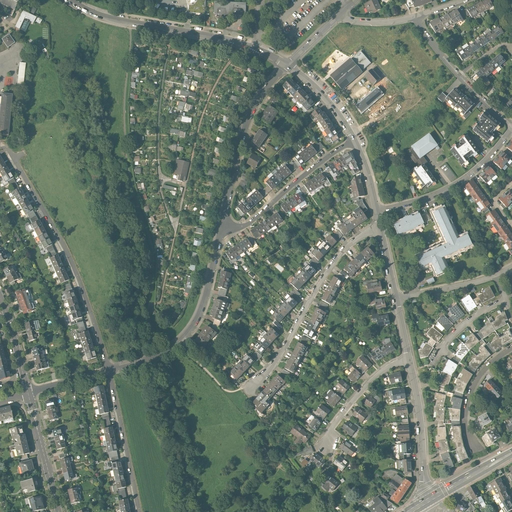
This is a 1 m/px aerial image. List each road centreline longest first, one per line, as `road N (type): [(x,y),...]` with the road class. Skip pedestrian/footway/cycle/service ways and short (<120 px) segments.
road 1 (residential): [(9,148),(64,244),(109,369)]
road 2 (residential): [(70,0),(109,18),(241,42),(287,64)]
road 3 (residential): [(380,227),(338,255),(251,388)]
road 4 (residential): [(223,227),(197,322),(159,356),(109,369)]
road 5 (residential): [(287,64),(246,124),(223,227)]
road 6 (residential): [(353,140),(249,222),(223,227)]
road 7 (residential): [(511,132),(456,184),(377,210)]
road 8 (residential): [(109,369),(139,511)]
road 9 (residential): [(409,359),(420,406),(424,502)]
road 10 (residential): [(511,124),(452,66),(416,16)]
road 11 (tertiary): [(59,511),(29,394)]
road 12 (residential): [(511,348),(473,386),(464,422),(475,448)]
